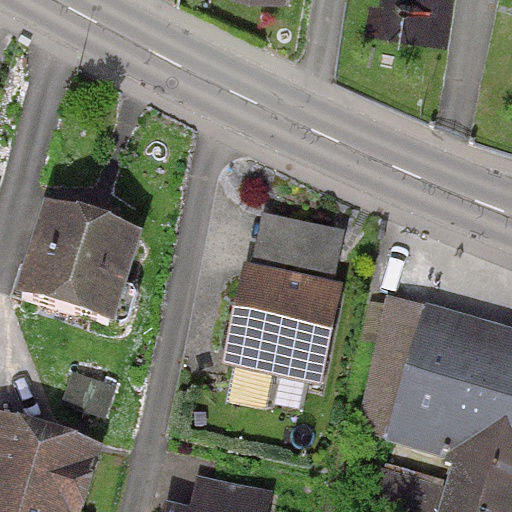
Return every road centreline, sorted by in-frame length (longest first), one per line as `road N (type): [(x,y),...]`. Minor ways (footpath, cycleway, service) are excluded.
road 1 (residential): [(229,93),(133,511)]
road 2 (unknown): [(62,2),(0,223)]
road 3 (secondary): [(511,212),(304,127)]
road 4 (secondary): [(229,93),(58,0)]
road 5 (residential): [(324,0),(304,127)]
